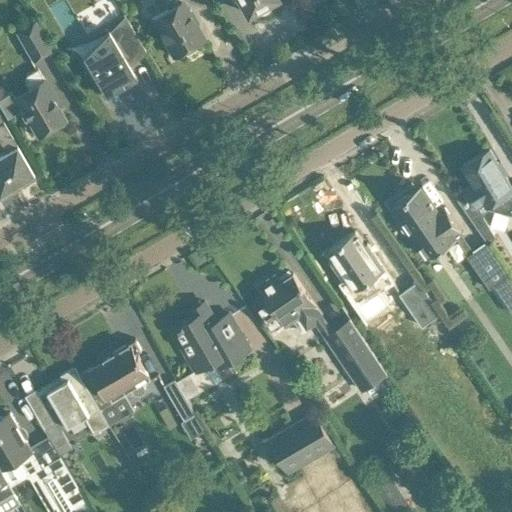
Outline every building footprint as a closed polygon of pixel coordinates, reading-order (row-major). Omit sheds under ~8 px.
[(180,0),(166,0),(165,3),(168,8),(151,18),(173,56),(181,51),(187,53),(195,48),(196,42),(204,37),(195,22),(194,23),(188,12),(189,11),(182,0),(181,0),(180,0)] [(239,0),(247,13),(254,9),(255,10),(257,11),(258,12),(260,13),(262,13),(263,13),(265,13),(267,12),(268,11),(269,9),(270,8),(270,7),(270,5),(270,3),(270,2),(269,0),(233,0),(234,0),(239,0)] [(145,52),(146,51),(123,14),(82,56),(105,95),(136,77),(127,61),(144,51),(145,52)] [(16,31),(32,59),(51,48),(35,21),(16,31)] [(44,78),(37,68),(26,74),(24,81),(28,87),(14,96),(11,91),(0,98),(0,105),(7,117),(20,109),(28,122),(30,121),(38,135),(65,119),(51,95),(54,94),(44,78)] [(0,154),(0,162),(13,186),(34,174),(0,114),(0,138),(7,150),(0,154)] [(511,186),(490,149),(463,164),(474,183),(464,190),(464,191),(479,213),(490,207),(506,212),(511,208),(511,186)] [(0,193),(13,186),(0,162),(0,193)] [(439,210),(424,189),(416,195),(413,190),(393,204),(403,219),(403,220),(402,221),(401,222),(401,223),(400,225),(401,226),(401,227),(402,228),(403,229),(404,230),(405,231),(406,231),(408,231),(410,231),(411,230),(429,256),(462,234),(460,231),(462,229),(445,206),(439,210)] [(395,282),(367,242),(365,243),(355,229),(329,248),(366,302),(395,282)] [(511,276),(487,241),(486,242),(468,254),(491,287),(496,284),(511,306),(511,276)] [(200,249),(193,253),(199,262),(206,258),(200,249)] [(314,303),(293,272),(280,281),(276,274),(260,285),(268,297),(256,305),(271,327),(295,310),(298,314),(297,324),(304,335),(314,328),(360,395),(390,375),(351,318),(332,331),(323,317),(314,303)] [(418,282),(399,296),(421,328),(440,315),(418,282)] [(231,370),(226,362),(250,347),(229,312),(216,320),(208,307),(179,324),(180,327),(173,331),(178,339),(186,353),(189,351),(209,384),(231,370)] [(104,359),(80,373),(110,423),(135,408),(126,394),(133,390),(136,395),(140,397),(147,392),(148,388),(145,383),(151,379),(141,361),(142,360),(139,355),(137,355),(136,352),(142,349),(135,338),(104,357),(104,359)] [(67,379),(48,389),(60,409),(64,417),(80,407),(86,417),(95,432),(110,423),(80,373),(76,365),(60,374),(61,375),(63,373),(67,379)] [(176,378),(164,385),(185,419),(196,413),(176,378)] [(57,421),(52,414),(48,407),(37,413),(45,428),(57,421)] [(319,410),(269,439),(288,472),(338,443),(319,410)] [(31,447),(11,411),(0,417),(0,465),(9,481),(26,472),(30,473),(53,511),(70,511),(72,508),(77,505),(66,485),(75,479),(50,436),(31,447)] [(0,511),(2,511),(20,502),(13,491),(15,490),(9,481),(0,465),(0,511)] [(386,468),(370,480),(391,511),(401,511),(412,505),(386,468)]
